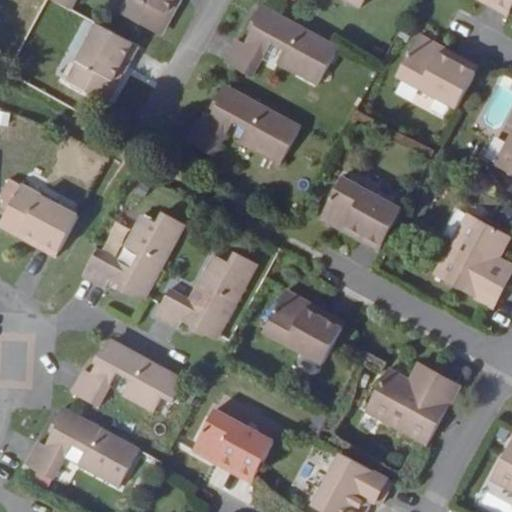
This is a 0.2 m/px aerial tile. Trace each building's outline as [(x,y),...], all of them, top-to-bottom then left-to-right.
[(56,0),(72,8),(76,0),(56,0)] [(130,0),(124,13),(137,19),(164,34),(182,0),(130,0)] [(511,9),(511,7),(497,0),(483,0),(508,14),(511,9)] [(342,47),(273,10),(264,5),(245,40),(240,38),(228,60),(246,70),(256,76),(275,40),(288,47),(281,62),(322,84),(342,47)] [(69,80),(104,99),(110,101),(140,45),(126,38),(100,24),(69,80)] [(458,108),(478,73),(442,54),(445,49),(423,36),(401,76),(458,108)] [(478,73),(478,72),(480,69),(445,49),(442,54),(478,73)] [(190,140),(199,145),(217,155),(236,120),(250,128),(243,141),(284,164),(304,126),(236,88),(227,84),(208,119),(202,116),(190,140)] [(511,144),(500,167),(511,173),(511,144)] [(384,244),(404,208),(344,178),(323,219),(345,231),(348,225),(384,244)] [(1,225),(58,257),(80,216),(24,186),(4,221),(1,225)] [(100,250),(85,276),(108,289),(113,280),(146,300),(149,296),(188,225),(167,213),(161,224),(145,215),(128,246),(144,254),(135,269),(100,250)] [(438,276),(496,308),(511,277),(511,275),(495,266),(500,259),(511,236),(471,215),(438,276)] [(345,231),(381,249),(383,247),(384,244),(348,225),(345,231)] [(128,246),(120,260),(135,269),(144,254),(128,246)] [(219,339),(220,336),(261,265),(239,253),(233,263),(218,255),(201,286),(216,294),(208,309),(173,290),(164,305),(158,316),(181,329),(186,321),(219,339)] [(495,266),(511,275),(511,265),(500,259),(495,266)] [(308,310),(311,305),(288,292),(267,332),(326,363),(344,329),(308,310)] [(347,324),(311,305),(308,310),(344,329),(347,324)] [(177,374),(114,339),(95,374),(87,369),(74,392),(83,397),(102,408),(121,372),(134,380),(125,395),(157,412),(166,397),(177,403),(189,380),(177,374)] [(421,386),(431,369),(423,365),(413,381),(421,386)] [(369,409),(431,442),(462,386),(431,369),(421,386),(413,381),(391,369),(369,409)] [(28,464),(37,469),(56,479),(75,445),(88,453),(81,465),(121,487),(143,450),(74,413),(66,409),(45,445),(40,442),(28,464)] [(255,477),(256,478),(276,444),(216,411),(195,451),(218,464),(221,458),(255,477)] [(511,488),(511,449),(496,480),(511,488)] [(382,507),(395,482),(345,455),(317,508),(324,511),(362,511),(369,500),(374,503),(382,507)] [(221,458),(218,464),(252,483),(255,477),(221,458)] [(369,500),(362,511),(369,511),(374,503),(369,500)]
